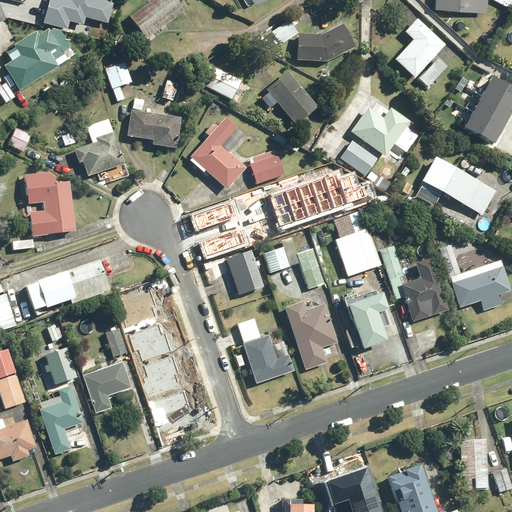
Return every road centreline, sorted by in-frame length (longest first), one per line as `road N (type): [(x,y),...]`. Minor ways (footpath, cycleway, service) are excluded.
road 1 (residential): [(511,353),(238,445)]
road 2 (residential): [(238,445),(172,248),(145,215)]
road 3 (residential): [(238,445),(58,511)]
